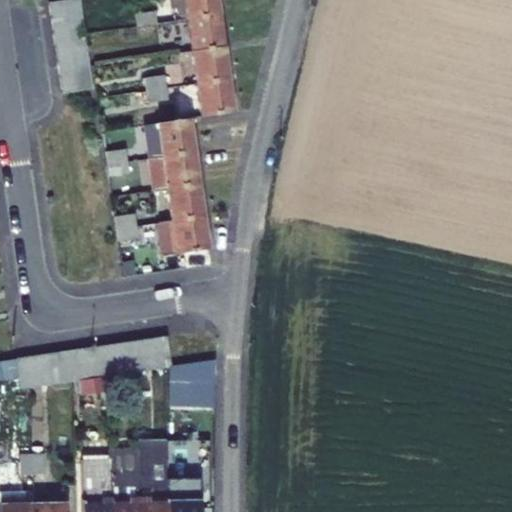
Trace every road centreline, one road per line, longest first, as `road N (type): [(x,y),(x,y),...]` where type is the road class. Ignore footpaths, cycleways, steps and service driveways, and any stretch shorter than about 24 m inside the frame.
road 1 (residential): [(238,294),(77,315),(43,302),(0,43)]
road 2 (residential): [(238,294),(256,158),(297,0)]
road 3 (residential): [(233,511),(238,294)]
